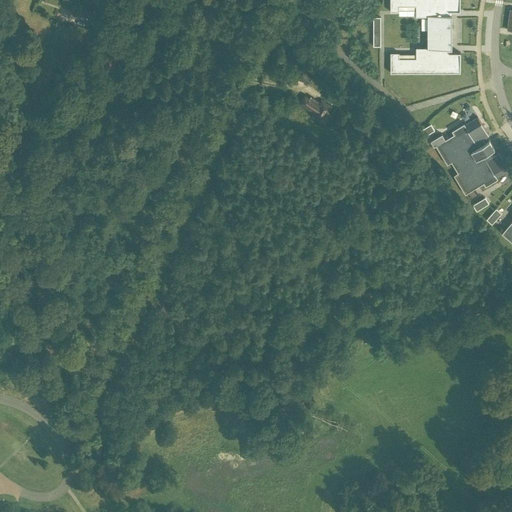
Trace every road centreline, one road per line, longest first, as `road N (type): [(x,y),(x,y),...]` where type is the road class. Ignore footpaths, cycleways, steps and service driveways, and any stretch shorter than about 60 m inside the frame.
road 1 (track): [(271,0),(54,435)]
road 2 (track): [(144,50),(290,89)]
